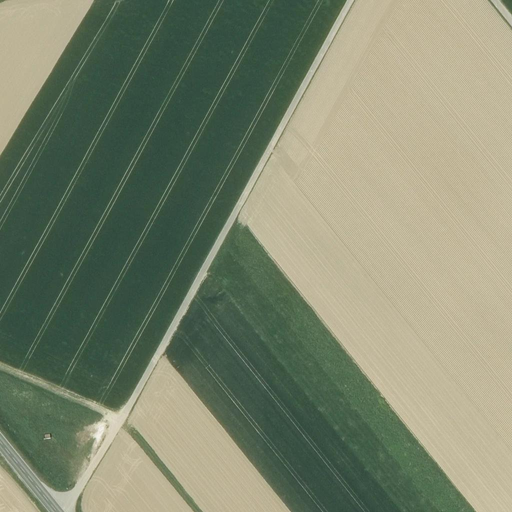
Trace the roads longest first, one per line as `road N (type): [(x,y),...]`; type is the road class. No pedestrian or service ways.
road 1 (track): [(64,511),(351,0)]
road 2 (track): [(0,370),(120,420)]
